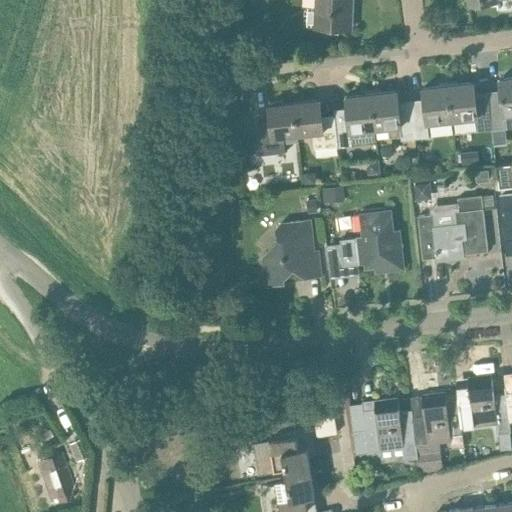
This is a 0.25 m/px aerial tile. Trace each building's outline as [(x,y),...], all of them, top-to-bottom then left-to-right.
[(316,0),(316,6),(307,6),(303,9),(303,22),(305,26),(315,26),(350,28),(351,0),(316,0)] [(486,93),(491,130),(492,130),(493,145),(506,144),(504,128),(511,127),(511,77),(499,79),(500,91),(486,93)] [(448,84),(452,120),(477,117),(478,131),(491,130),(486,93),(475,94),(474,81),(448,84)] [(410,100),(414,138),(429,137),(427,123),(452,120),(448,84),(422,88),(423,99),(410,100)] [(370,93),(374,141),(376,141),(375,128),(388,127),(389,137),(400,136),(401,140),(414,138),(410,100),(398,102),(397,90),(370,93)] [(335,119),(338,147),(351,146),(351,144),(374,141),(370,93),(345,96),(347,108),(334,109),(335,119)] [(293,102),(296,134),(311,132),(313,148),(338,146),(338,147),(335,119),(322,120),(320,99),(293,102)] [(271,126),(257,128),(260,154),(285,151),(283,135),(296,134),(293,102),(283,103),(282,100),(271,101),(271,105),(268,105),(271,126)] [(371,162),(368,166),(368,172),(377,171),(377,162),(371,162)] [(511,163),(495,166),(498,189),(511,187),(511,163)] [(489,179),(488,168),(475,169),(476,181),(489,179)] [(313,174),(305,174),(306,184),(316,183),(315,176),(313,174)] [(416,185),(417,199),(427,198),(430,193),(429,184),(416,185)] [(343,186),(322,187),(323,202),(344,200),(343,186)] [(511,193),(501,195),(507,252),(511,251),(511,193)] [(457,222),(433,225),(432,214),(417,216),(422,258),(436,256),(436,260),(464,257),(464,253),(488,250),(483,207),(495,206),(494,194),(482,195),(482,194),(457,197),(459,210),(455,211),(457,222)] [(317,211),(316,198),(306,199),(308,212),(317,211)] [(391,209),(382,210),(382,207),(366,209),(366,212),(360,213),(363,237),(341,240),(344,263),(375,260),(376,266),(403,263),(399,229),(393,230),(391,209)] [(278,240),(263,257),(265,281),(283,279),(293,268),(305,277),(321,275),(318,250),(314,251),(310,219),(276,223),(278,240)] [(473,425),(496,422),(497,432),(510,430),(509,421),(508,416),(505,393),(494,394),(491,374),(468,376),(470,397),(458,398),(462,427),(473,425)] [(424,409),(411,410),(415,444),(451,440),(450,435),(463,433),(462,427),(458,398),(446,399),(445,391),(422,394),(424,409)] [(399,411),(398,397),(374,400),(375,408),(363,409),(362,405),(350,406),(353,430),(365,428),(369,457),(382,455),(381,448),(415,444),(411,410),(399,411)] [(222,411),(211,413),(214,429),(225,427),(222,411)] [(286,474),(311,470),(307,446),(299,447),(297,436),(249,443),(253,466),(272,463),(274,473),(285,471),(286,474)] [(79,458),(87,455),(81,441),(73,445),(79,458)] [(60,500),(72,496),(70,490),(73,488),(60,453),(44,458),(47,466),(45,466),(56,497),(59,496),(60,500)] [(279,511),(317,511),(315,495),(311,470),(286,474),(286,478),(275,480),(279,511)] [(511,511),(511,502),(498,504),(499,511),(511,511)]
